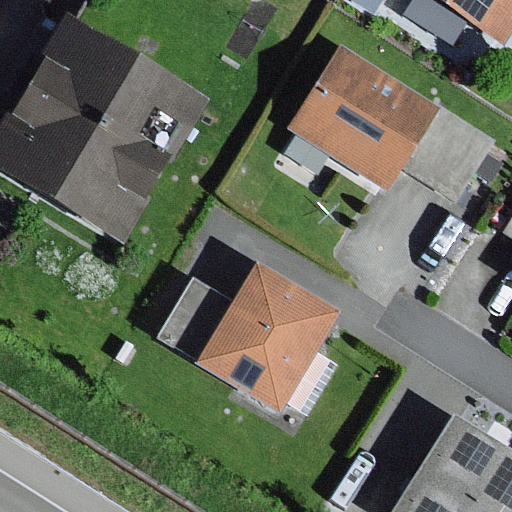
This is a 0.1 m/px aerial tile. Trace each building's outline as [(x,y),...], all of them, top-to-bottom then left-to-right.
[(511,0),(421,0),(499,49),(511,27),(511,0)] [(204,109),(60,22),(0,121),(0,185),(116,255),(204,109)] [(429,108),(337,50),(283,135),(384,198),(400,173),(424,188),(453,207),(493,145),(431,105),(429,108)] [(511,218),(501,237),(511,243),(511,218)] [(337,318),(250,268),(229,304),(211,293),(189,280),(153,342),(193,365),(190,370),(277,421),(337,318)] [(511,511),(511,461),(449,421),(390,511),(511,511)]
